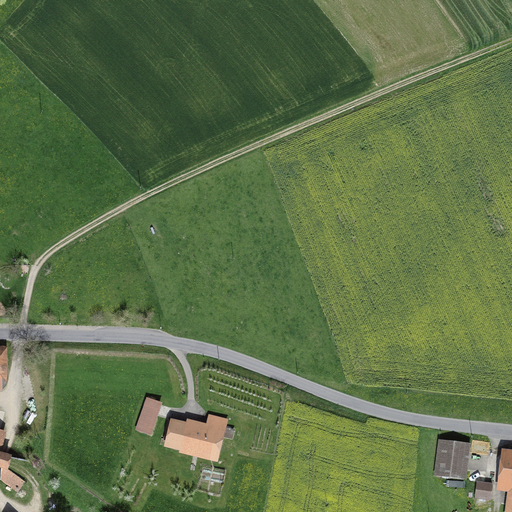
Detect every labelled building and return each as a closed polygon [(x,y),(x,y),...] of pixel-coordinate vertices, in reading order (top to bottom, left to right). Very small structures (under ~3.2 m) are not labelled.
[(149,433),(159,404),(147,400),(137,428),(149,433)] [(225,421),(209,417),(206,431),(218,434),(218,435),(231,438),(233,431),(224,428),(225,421)] [(218,434),(206,431),(186,426),(186,425),(174,422),(168,445),(181,448),(181,446),(194,449),(194,451),(213,456),(218,435),(218,434)] [(438,473),(463,476),(467,446),(442,443),(438,473)] [(511,511),(511,454),(506,453),(501,488),(511,489),(511,497),(509,497),(506,511),(511,511)] [(0,454),(0,466),(5,468),(8,457),(0,454)] [(17,491),(24,482),(5,468),(1,479),(17,491)] [(492,485),(477,483),(475,497),(490,499),(492,485)]
